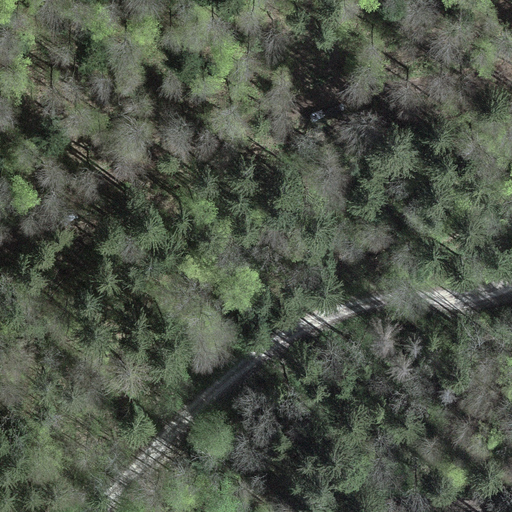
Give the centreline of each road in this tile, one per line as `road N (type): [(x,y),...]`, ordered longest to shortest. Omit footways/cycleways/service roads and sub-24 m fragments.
road 1 (track): [(79,511),(262,342),(381,303),(511,282)]
road 2 (track): [(343,511),(511,509)]
